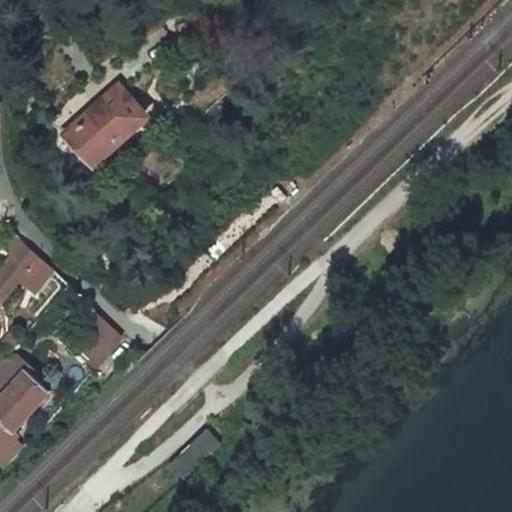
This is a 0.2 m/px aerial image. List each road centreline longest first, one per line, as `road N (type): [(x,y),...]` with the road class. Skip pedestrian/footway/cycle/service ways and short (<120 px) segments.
road 1 (track): [(313,269),(511,98)]
road 2 (residential): [(133,328),(21,221),(0,185)]
